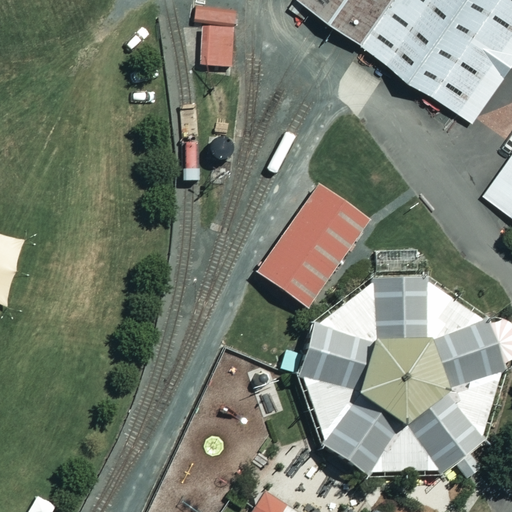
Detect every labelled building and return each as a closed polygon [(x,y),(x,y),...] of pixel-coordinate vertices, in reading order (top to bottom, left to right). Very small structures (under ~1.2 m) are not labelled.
[(297,0),(324,19),(347,35),(357,42),(386,0),(297,0)] [(511,0),(386,0),(357,42),(476,120),(511,66),(511,0)] [(200,24),(198,63),(230,65),(232,25),(234,9),(193,4),(191,22),(200,24)] [(511,147),(478,195),(511,218),(511,147)] [(368,216),(317,180),(254,268),(305,305),(368,216)] [(416,269),(415,249),(374,250),(374,262),(375,270),(416,269)] [(420,271),(372,273),(309,318),(294,372),(317,434),(319,440),(363,470),(438,469),(459,453),(465,448),(482,435),(503,368),(511,361),(511,358),(511,325),(510,322),(502,317),(494,314),(484,314),(430,278),(420,271)] [(296,511),(262,490),(247,511),(296,511)]
